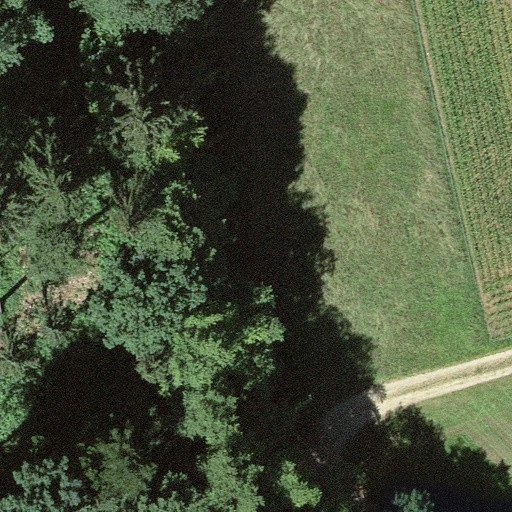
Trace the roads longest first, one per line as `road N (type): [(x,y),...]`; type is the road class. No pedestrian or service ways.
road 1 (track): [(300,444),(192,0)]
road 2 (track): [(511,363),(380,400),(300,444)]
